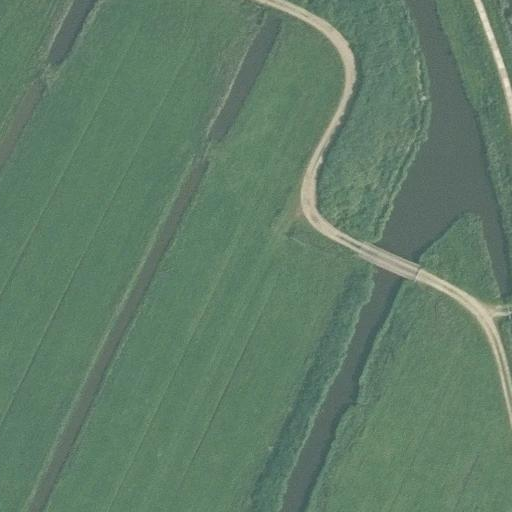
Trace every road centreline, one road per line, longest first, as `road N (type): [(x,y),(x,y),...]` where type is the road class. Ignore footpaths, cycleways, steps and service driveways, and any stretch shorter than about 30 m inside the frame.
road 1 (track): [(352,246),(316,224),(305,188),(354,89),(344,52),(312,21),(249,0)]
road 2 (track): [(352,246),(480,311),(511,310)]
